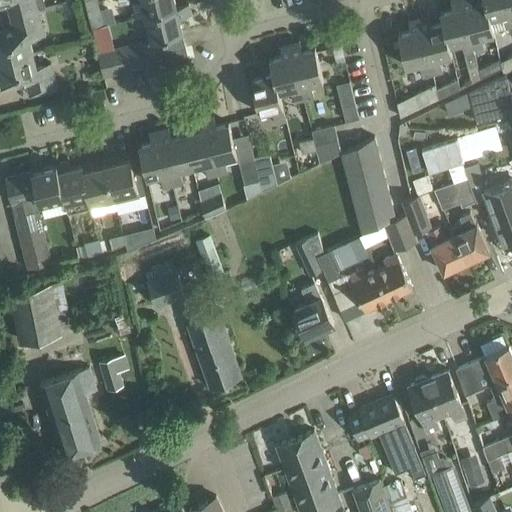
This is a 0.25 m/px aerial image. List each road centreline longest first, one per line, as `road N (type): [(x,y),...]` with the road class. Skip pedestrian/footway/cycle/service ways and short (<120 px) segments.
road 1 (residential): [(46,511),(511,293)]
road 2 (residential): [(29,142),(198,99),(230,38)]
road 3 (residential): [(399,188),(360,0)]
road 4 (residential): [(230,38),(360,0)]
